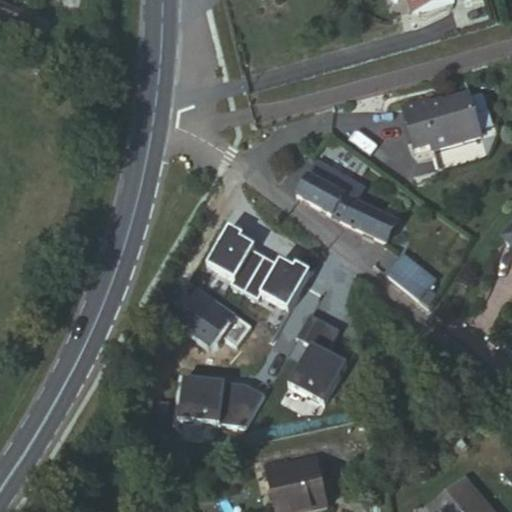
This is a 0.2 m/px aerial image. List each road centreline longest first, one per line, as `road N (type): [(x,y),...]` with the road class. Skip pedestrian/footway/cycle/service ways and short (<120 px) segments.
road 1 (residential): [(511,389),(228,157),(192,134),(153,123)]
road 2 (secondary): [(0,482),(54,404),(107,294),(153,123)]
road 3 (secondary): [(153,123),(161,0)]
